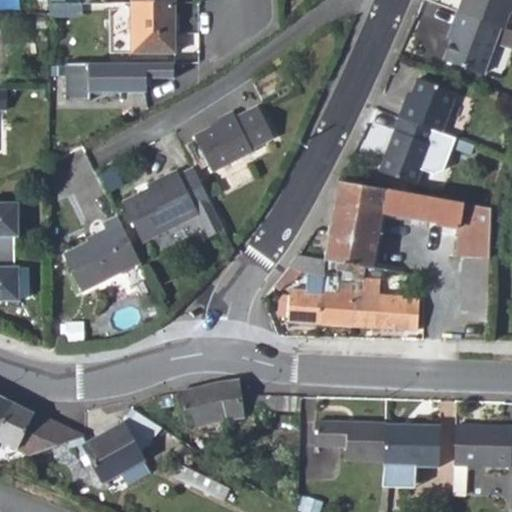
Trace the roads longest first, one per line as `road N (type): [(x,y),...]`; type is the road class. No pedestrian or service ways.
road 1 (tertiary): [(225,350),(239,288),(317,168),(393,0)]
road 2 (residential): [(106,151),(223,88),(354,0)]
road 3 (residential): [(225,350),(312,371),(511,375)]
road 4 (tertiary): [(0,366),(95,381),(225,350)]
